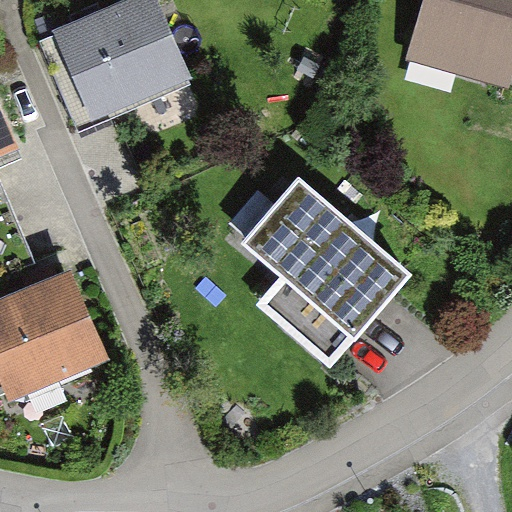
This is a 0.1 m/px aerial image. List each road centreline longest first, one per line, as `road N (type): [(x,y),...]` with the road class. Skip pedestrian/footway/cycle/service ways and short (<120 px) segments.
road 1 (residential): [(191,501),(152,371),(2,0)]
road 2 (residential): [(511,343),(441,403),(364,447),(249,495),(191,501)]
road 3 (residential): [(191,501),(6,489)]
